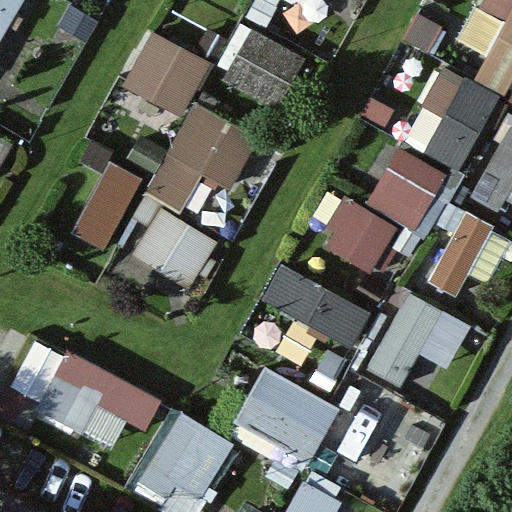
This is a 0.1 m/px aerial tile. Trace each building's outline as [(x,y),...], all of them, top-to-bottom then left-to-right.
[(0,0),(0,34),(15,0),(0,0)] [(511,0),(474,0),(466,21),(488,30),(475,59),(444,46),(412,121),(473,147),(503,76),(511,79),(511,0)] [(128,68),(191,95),(216,38),(153,11),(128,68)] [(194,81),(156,173),(223,201),(261,108),(194,81)] [(511,186),(511,106),(506,105),(482,176),(511,186)] [(0,149),(13,119),(0,113),(0,149)] [(405,122),(371,177),(421,208),(455,153),(405,122)] [(115,136),(75,212),(110,230),(150,155),(115,136)] [(327,229),(387,255),(410,202),(351,176),(327,229)] [(140,235),(200,266),(226,216),(166,185),(140,235)] [(434,258),(469,272),(500,201),(465,186),(434,258)] [(359,325),(377,282),(286,244),(268,286),(359,325)] [(431,380),(475,301),(414,267),(370,346),(431,380)] [(132,398),(153,408),(169,376),(70,327),(39,389),(117,429),(132,398)] [(319,438),(347,384),(269,343),(240,398),(319,438)] [(326,439),(359,455),(395,379),(362,363),(326,439)] [(151,451),(204,479),(238,416),(185,388),(151,451)] [(304,451),(279,511),(331,511),(349,469),(304,451)]
